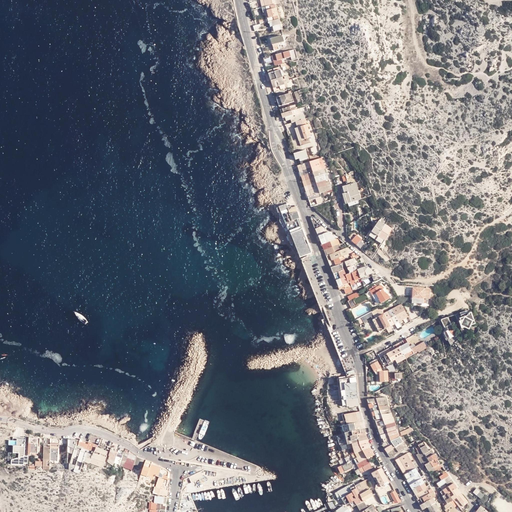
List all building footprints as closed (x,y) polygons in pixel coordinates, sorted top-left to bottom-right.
[(279,15),(277,5),(268,7),(269,12),(271,17),(268,17),(269,23),(270,23),(280,20),(279,15)] [(283,31),(282,25),(281,25),(271,28),(272,33),(283,31)] [(272,46),(277,45),(280,44),(285,43),(283,37),(271,40),(272,46)] [(295,51),(288,52),(290,58),(291,62),(297,60),(295,51)] [(270,57),(259,61),(260,63),(261,66),(272,63),(270,57)] [(275,72),(269,74),(269,75),(271,81),(277,80),(275,72)] [(283,78),(277,80),(279,87),(285,85),(284,83),(283,78)] [(277,80),(271,81),(274,88),(279,87),(277,80)] [(295,102),(292,94),(277,98),(279,107),(295,102)] [(296,105),(283,109),(284,114),(297,110),(296,105)] [(284,114),(282,114),(282,116),(283,119),(286,118),(303,113),(301,108),(297,110),(284,114)] [(303,113),(286,118),(287,119),(284,120),(284,121),(291,119),(292,123),(296,122),(306,119),(307,119),(305,112),(303,113)] [(306,119),(296,122),(298,128),(302,140),(312,137),(308,124),(308,125),(306,119)] [(306,151),(294,154),(296,160),(300,159),(302,165),(310,163),(306,151)] [(310,163),(302,165),(298,166),(299,169),(300,172),(311,168),(310,163)] [(313,173),(326,169),(324,164),(320,165),(311,168),(313,173)] [(300,172),(298,173),(299,175),(300,177),(301,176),(305,175),(313,173),(311,168),(300,172)] [(315,178),(327,174),(326,169),(313,173),(315,178)] [(317,183),(325,180),(329,179),(327,174),(315,178),(317,183)] [(325,180),(317,183),(318,189),(327,186),(326,183),(325,180)] [(348,193),(358,190),(355,183),(345,187),(348,193)] [(327,186),(318,189),(320,194),(329,191),(327,186)] [(320,194),(318,189),(310,191),(311,197),(320,194)] [(348,193),(345,194),(346,197),(348,204),(360,200),(361,200),(359,195),(358,190),(348,193)] [(283,206),(281,207),(284,216),(284,217),(297,211),(297,209),(294,211),(293,209),(290,210),(288,204),(283,206)] [(291,234),(303,231),(297,211),(284,217),(288,225),(291,234)] [(329,233),(313,220),(312,220),(316,229),(319,237),(329,233)] [(386,225),(379,221),(370,235),(377,239),(378,237),(382,231),(386,225)] [(392,229),(386,225),(382,231),(388,235),(392,229)] [(295,243),(301,258),(312,253),(303,231),(291,234),(292,235),(295,243)] [(388,235),(382,231),(378,237),(383,240),(384,240),(388,235)] [(329,233),(319,237),(320,241),(322,245),(330,242),(335,240),(336,239),(329,233)] [(356,246),(360,242),(361,241),(358,236),(351,242),(356,246)] [(330,242),(322,245),(323,248),(324,251),(332,248),(330,242)] [(332,248),(324,251),(325,254),(326,256),(333,254),(335,254),(332,248)] [(346,249),(340,252),(335,254),(333,254),(335,260),(343,257),(348,255),(346,249)] [(333,254),(326,256),(329,262),(335,260),(333,254)] [(335,260),(329,262),(330,265),(331,268),(342,264),(345,263),(343,257),(335,260)] [(351,261),(345,263),(347,269),(355,265),(353,260),(351,261)] [(342,264),(331,268),(333,275),(336,273),(344,271),(342,264)] [(355,265),(347,269),(348,270),(350,274),(351,273),(358,271),(355,265)] [(367,268),(367,266),(363,268),(358,271),(361,279),(371,275),(374,273),(368,268),(367,268)] [(379,277),(367,266),(367,268),(368,268),(374,273),(371,275),(372,277),(373,279),(379,277)] [(344,271),(336,273),(339,280),(346,277),(346,276),(344,271)] [(361,279),(358,271),(351,273),(355,281),(361,279)] [(355,281),(351,273),(350,274),(346,276),(346,277),(349,284),(350,283),(355,281)] [(346,277),(339,280),(341,286),(349,284),(346,277)] [(368,292),(371,296),(374,294),(378,300),(377,300),(379,304),(389,299),(386,295),(385,296),(382,290),(384,289),(379,285),(368,292)] [(352,292),(350,286),(342,289),(343,291),(344,290),(346,294),(352,292)] [(412,288),(411,303),(427,304),(427,299),(429,299),(429,289),(412,288)] [(355,299),(358,297),(356,293),(353,295),(346,298),(348,302),(354,298),(355,299)] [(348,302),(347,302),(351,310),(368,300),(364,293),(358,297),(355,299),(354,298),(348,302)] [(407,317),(400,305),(396,308),(402,320),(407,317)] [(380,308),(372,313),(374,317),(382,313),(380,308)] [(402,320),(396,308),(391,311),(398,322),(402,320)] [(467,310),(456,314),(459,323),(461,329),(475,324),(471,312),(468,313),(467,310)] [(390,316),(395,324),(398,322),(391,311),(388,313),(390,316)] [(379,333),(390,327),(386,319),(390,316),(388,313),(384,315),(373,321),(379,333)] [(456,314),(447,318),(451,325),(459,323),(456,314)] [(390,327),(391,326),(395,324),(390,316),(386,319),(390,327)] [(451,325),(447,318),(440,320),(444,328),(446,332),(444,332),(444,334),(445,336),(447,340),(457,336),(451,325)] [(385,351),(378,356),(380,359),(384,357),(387,355),(391,353),(395,350),(399,348),(404,345),(402,342),(397,344),(393,347),(389,349),(385,351)] [(422,344),(411,350),(412,350),(414,354),(419,352),(419,353),(425,350),(422,344)] [(404,345),(399,348),(404,355),(407,353),(408,352),(404,345)] [(404,355),(399,348),(395,350),(399,357),(404,355)] [(395,350),(391,353),(395,359),(399,357),(395,350)] [(391,353),(387,355),(391,362),(395,360),(395,359),(391,353)] [(395,359),(395,360),(397,364),(406,359),(404,355),(399,357),(395,359)] [(383,371),(377,360),(370,364),(375,372),(377,371),(379,374),(380,374),(381,382),(389,382),(388,371),(383,371)] [(341,385),(343,401),(347,401),(358,400),(357,383),(355,383),(341,385)] [(352,414),(354,424),(363,422),(361,412),(352,414)] [(351,414),(344,415),(345,417),(347,425),(354,424),(352,414),(351,414)] [(385,425),(383,421),(375,421),(378,430),(386,428),(385,425)] [(354,424),(356,431),(365,429),(363,422),(354,424)] [(354,424),(347,425),(349,433),(356,431),(354,424)] [(386,428),(378,430),(384,445),(390,441),(389,437),(388,433),(386,429),(386,428)] [(25,456),(26,437),(20,437),(14,437),(13,440),(10,440),(9,444),(14,444),(14,453),(19,454),(19,457),(12,459),(12,464),(24,465),(24,463),(28,463),(29,456),(25,456)] [(31,438),(30,437),(29,443),(29,455),(31,455),(31,453),(38,454),(39,448),(39,444),(40,444),(41,438),(31,438)] [(51,462),(52,445),(50,445),(50,439),(45,438),(43,466),(48,466),(48,462),(51,462)] [(401,444),(397,438),(390,441),(392,444),(395,448),(401,444)] [(76,440),(70,440),(70,448),(69,454),(69,458),(72,459),(70,464),(69,464),(69,469),(69,471),(74,471),(76,466),(78,461),(78,460),(81,452),(76,450),(77,446),(78,441),(76,440)] [(89,444),(80,441),(78,447),(87,450),(89,444)] [(94,453),(95,452),(96,447),(89,444),(87,450),(94,453)] [(384,449),(387,453),(395,448),(392,444),(384,449)] [(395,448),(399,453),(404,449),(401,444),(395,448)] [(52,445),(51,462),(60,463),(61,446),(52,445)] [(95,452),(107,456),(110,450),(107,449),(99,446),(96,447),(95,452)] [(356,454),(363,451),(362,446),(361,446),(354,448),(356,454)] [(421,449),(424,455),(429,452),(429,451),(426,446),(421,449)] [(387,453),(391,458),(399,453),(395,448),(387,453)] [(418,453),(424,465),(430,462),(427,458),(427,459),(424,455),(421,449),(417,451),(418,453)] [(111,451),(109,456),(110,457),(109,459),(116,462),(118,453),(111,451)] [(353,456),(355,460),(365,455),(363,451),(356,454),(353,455),(353,456)] [(81,452),(78,460),(84,462),(87,454),(81,452)] [(93,457),(91,464),(103,468),(107,456),(95,452),(94,453),(93,457)] [(115,463),(120,465),(123,457),(124,455),(118,453),(116,462),(115,463)] [(407,454),(414,465),(416,463),(411,455),(411,454),(410,453),(408,453),(407,454)] [(423,466),(424,465),(418,453),(416,454),(423,466)] [(87,454),(84,462),(90,464),(92,456),(87,454)] [(399,467),(405,476),(415,469),(414,465),(407,454),(395,461),(399,467)] [(427,458),(430,462),(436,458),(437,458),(434,454),(432,455),(427,458)] [(355,460),(357,465),(358,464),(360,463),(368,459),(365,455),(355,460)] [(430,462),(433,468),(440,464),(436,458),(430,462)] [(127,459),(124,467),(132,470),(135,464),(135,462),(127,459)] [(363,468),(370,464),(368,459),(360,463),(363,468)] [(428,471),(429,474),(435,470),(433,468),(430,462),(424,465),(428,471)] [(150,469),(148,474),(158,477),(165,479),(169,480),(169,476),(169,472),(165,469),(152,465),(150,469)] [(144,466),(141,475),(147,477),(148,474),(150,469),(144,466)] [(382,470),(381,468),(371,474),(373,477),(375,476),(380,485),(376,487),(375,490),(379,497),(385,493),(386,491),(383,485),(382,484),(388,480),(387,479),(380,483),(375,475),(382,470)] [(405,476),(407,481),(419,475),(415,469),(405,476)] [(387,479),(382,470),(375,475),(380,483),(387,479)] [(189,478),(192,483),(204,477),(201,471),(189,478)] [(440,478),(442,481),(443,480),(448,476),(446,472),(439,477),(440,478)] [(407,481),(410,486),(421,479),(421,478),(419,475),(407,481)] [(157,478),(155,487),(161,489),(168,491),(168,487),(167,487),(168,482),(165,480),(157,478)] [(413,491),(417,489),(424,484),(422,481),(421,479),(410,486),(413,491)] [(367,483),(362,486),(366,493),(370,490),(367,483)] [(452,492),(457,489),(453,483),(448,487),(452,492)] [(417,489),(419,493),(427,489),(426,486),(424,484),(417,489)] [(357,489),(360,495),(360,496),(366,493),(362,486),(357,489)] [(448,495),(452,492),(448,487),(444,490),(446,493),(447,494),(448,495)] [(167,496),(168,491),(161,489),(155,488),(153,494),(160,495),(167,497),(167,496)] [(419,493),(422,498),(430,494),(428,491),(427,489),(419,493)] [(448,495),(453,500),(457,497),(461,494),(457,489),(452,492),(448,495)] [(340,495),(342,499),(344,498),(353,493),(351,490),(347,491),(341,495),(340,495)] [(366,493),(369,499),(374,497),(370,490),(366,493)] [(402,503),(395,491),(390,494),(395,502),(393,502),(394,504),(402,503)] [(344,498),(349,505),(351,504),(355,502),(353,498),(354,497),(353,493),(344,498)] [(363,502),(364,502),(369,499),(366,493),(360,496),(363,502)] [(422,498),(425,503),(433,499),(431,496),(430,494),(422,498)] [(454,501),(454,502),(460,509),(464,505),(468,502),(461,494),(457,497),(453,500),(454,501)] [(358,500),(355,502),(358,506),(363,502),(360,496),(360,495),(356,497),(358,500)] [(443,502),(445,506),(451,504),(454,501),(453,500),(448,495),(449,499),(445,501),(443,502)] [(165,497),(156,496),(156,497),(165,498),(163,505),(167,505),(167,502),(168,498),(168,497),(165,497)] [(156,497),(154,503),(163,505),(165,498),(156,497)] [(425,503),(428,508),(435,503),(433,500),(433,499),(425,503)] [(363,502),(358,506),(361,511),(368,508),(364,502),(363,502)] [(428,508),(430,511),(431,511),(438,508),(435,503),(428,508)]
